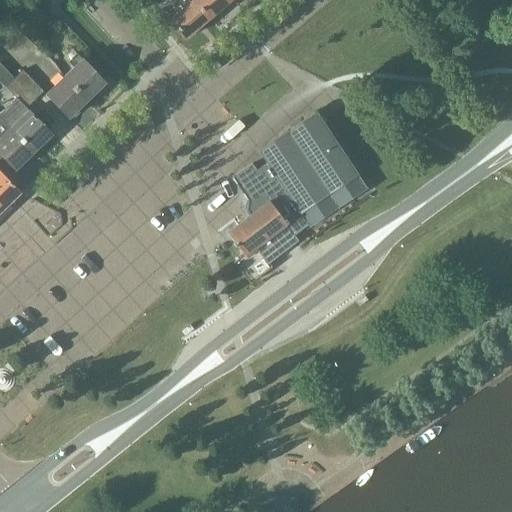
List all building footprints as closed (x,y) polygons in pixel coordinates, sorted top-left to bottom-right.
[(185,38),(209,18),(193,0),(192,0),(170,20),(185,38)] [(230,0),(193,0),(209,18),(230,0)] [(48,17),(46,16),(39,8),(38,10),(18,29),(35,46),(43,38),(35,29),(48,17)] [(105,83),(83,60),(76,53),(67,61),(74,68),(64,77),(87,101),(105,83)] [(14,79),(35,100),(43,92),(23,70),(14,79)] [(69,118),(87,101),(64,77),(46,95),(69,118)] [(26,108),(35,100),(14,79),(6,87),(16,98),(26,108)] [(11,129),(33,152),(52,135),(26,108),(16,98),(0,113),(0,117),(11,129)] [(251,214),(227,232),(229,235),(243,253),(233,261),(249,282),(261,272),(270,266),(271,265),(268,262),(283,250),(298,238),(297,238),(294,233),(307,222),(310,226),(368,187),(359,174),(317,111),(258,150),(259,150),(260,149),(268,161),(257,169),(252,163),(233,176),(250,201),(247,208),(251,214)] [(0,155),(15,170),(33,152),(11,129),(0,117),(0,155)] [(0,171),(0,211),(20,192),(0,171)] [(43,284),(37,294),(51,302),(57,293),(43,284)] [(283,494),(272,502),(272,511),(296,511),(296,500),(283,494)]
